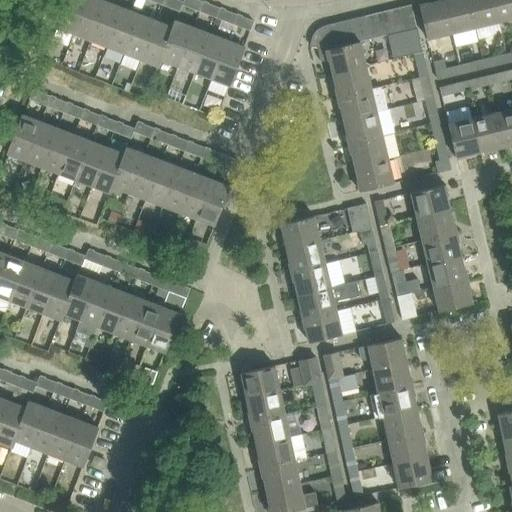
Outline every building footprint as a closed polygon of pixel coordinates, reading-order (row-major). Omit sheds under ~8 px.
[(66,0),(56,26),(57,27),(73,33),(85,0),(66,0)] [(103,0),(85,0),(73,33),(90,39),(105,0),(103,0)] [(105,0),(90,39),(107,46),(122,7),(105,0)] [(183,2),(179,0),(169,0),(167,6),(180,11),(183,2)] [(200,11),(203,2),(199,0),(190,0),(188,6),(200,11)] [(451,33),(442,0),(429,3),(429,2),(419,4),(428,39),(451,33)] [(442,0),(451,33),(474,28),(467,0),(442,0)] [(467,0),(474,28),(498,22),(492,0),(467,0)] [(511,0),(492,0),(498,22),(511,18),(511,0)] [(217,17),(220,8),(208,3),(205,13),(217,17)] [(405,30),(417,27),(411,4),(399,7),(405,30)] [(124,52),(139,13),(122,7),(107,46),(124,52)] [(388,10),(393,33),(405,30),(399,7),(388,10)] [(233,24),(237,15),(225,10),(221,19),(233,24)] [(388,10),(376,13),(381,36),(393,33),(388,10)] [(141,59),(156,20),(139,13),(124,52),(141,59)] [(376,13),(364,16),(370,39),(381,36),(376,13)] [(254,21),(242,16),(238,26),(250,30),(254,21)] [(364,16),(352,18),(358,42),(360,42),(370,39),(364,16)] [(346,44),(358,42),(352,18),(341,21),(346,44)] [(161,59),(172,26),(156,20),(141,59),(159,66),(161,59)] [(178,65),(192,26),(175,20),(172,26),(161,59),(178,65)] [(346,44),(341,21),(329,24),(334,48),(346,44)] [(333,74),(365,66),(360,42),(358,42),(346,44),(334,48),(329,24),(325,25),(323,26),(320,28),(318,29),(317,30),(316,32),(314,33),(313,35),(312,36),(312,38),(311,40),(311,42),(310,44),(310,46),(317,48),(321,61),(329,59),(333,74)] [(195,72),(210,33),(192,26),(178,65),(195,72)] [(212,79),(227,39),(210,33),(195,72),(212,79)] [(411,40),(414,54),(423,52),(420,38),(411,40)] [(229,85),(244,46),(227,39),(212,79),(229,85)] [(417,68),(426,66),(423,52),(414,54),(417,68)] [(507,62),(505,54),(492,57),(494,66),(507,62)] [(459,65),(460,73),(474,70),(473,62),(459,65)] [(459,65),(435,71),(437,79),(460,73),(459,65)] [(371,89),(365,66),(333,74),(336,87),(335,87),(337,97),(371,89)] [(497,82),(511,79),(509,70),(495,74),(497,82)] [(462,81),(464,90),(478,86),(476,78),(462,81)] [(462,81),(448,85),(450,93),(464,90),(462,81)] [(434,99),(431,85),(422,87),(425,101),(434,99)] [(371,89),(337,97),(339,106),(340,106),(344,120),(377,112),(387,110),(381,86),(371,89)] [(47,106),(51,96),(39,91),(35,101),(47,106)] [(67,102),(55,98),(52,107),(64,112),(67,102)] [(437,112),(434,99),(425,101),(429,115),(437,112)] [(84,109),(72,104),(68,114),(81,118),(84,109)] [(511,108),(495,113),(503,147),(511,144),(511,108)] [(101,115),(89,111),(85,120),(97,125),(101,115)] [(383,136),(377,112),(344,120),(347,134),(346,134),(348,144),(383,136)] [(495,113),(471,119),(479,152),(495,148),(495,149),(503,147),(495,113)] [(25,160),(40,121),(24,114),(22,114),(7,153),(8,153),(25,160)] [(114,131),(118,122),(106,117),(102,127),(114,131)] [(466,155),(479,152),(471,119),(448,125),(456,158),(466,156),(466,155)] [(57,127),(40,121),(25,160),(42,166),(57,127)] [(135,128),(123,124),(119,133),(131,138),(135,128)] [(151,138),(155,128),(143,124),(139,133),(151,138)] [(59,173),(74,134),(57,127),(42,166),(59,173)] [(168,144),(171,135),(159,130),(156,140),(168,144)] [(433,133),(436,147),(445,145),(442,131),(433,133)] [(90,140),(74,134),(59,173),(76,179),(90,140)] [(352,152),(355,167),(388,159),(383,136),(348,144),(351,152),(352,152)] [(185,151),(188,141),(176,137),(173,146),(185,151)] [(92,186),(107,147),(90,140),(76,179),(92,186)] [(201,157),(205,148),(193,143),(189,153),(201,157)] [(445,145),(436,147),(440,161),(448,159),(445,145)] [(124,153),(107,147),(92,186),(110,192),(127,147),(127,146),(124,153)] [(113,186),(129,192),(144,153),(127,147),(110,192),(110,193),(113,186)] [(218,164),(222,154),(210,150),(206,159),(218,164)] [(129,192),(146,199),(161,160),(144,153),(129,192)] [(235,170),(239,161),(227,156),(223,165),(235,170)] [(394,182),(388,159),(355,167),(358,180),(357,181),(360,191),(394,182)] [(146,199),(163,205),(178,166),(161,160),(146,199)] [(195,173),(178,166),(163,205),(180,212),(195,173)] [(212,179),(195,173),(180,212),(196,218),(212,179)] [(212,179),(196,218),(214,225),(229,186),(212,179)] [(445,184),(411,192),(417,217),(450,209),(447,194),(448,194),(445,184)] [(389,224),(383,199),(374,201),(380,226),(389,224)] [(363,230),(372,228),(366,203),(357,205),(363,230)] [(417,217),(422,240),(457,232),(454,223),(453,223),(450,209),(417,217)] [(320,241),(314,216),(281,224),(287,249),(320,241)] [(394,247),(389,224),(380,226),(386,249),(394,247)] [(18,230),(7,225),(3,235),(15,239),(18,230)] [(363,230),(359,231),(362,244),(366,243),(376,241),(372,228),(363,230)] [(32,246),(35,236),(23,232),(20,241),(21,241),(19,245),(27,248),(28,244),(32,246)] [(457,232),(422,240),(428,264),(461,255),(458,241),(459,241),(457,232)] [(52,243),(40,238),(36,248),(48,252),(52,243)] [(289,262),(291,272),(325,264),(320,241),(287,249),(290,262),(289,262)] [(69,249),(57,245),(53,254),(65,259),(69,249)] [(386,249),(391,273),(400,270),(394,247),(386,249)] [(0,275),(8,254),(0,251),(0,275)] [(86,256),(74,251),(70,261),(82,265),(86,256)] [(102,265),(106,256),(94,251),(90,261),(102,265)] [(0,310),(5,312),(10,300),(25,261),(8,254),(0,275),(0,310)] [(428,264),(433,287),(468,279),(466,269),(465,270),(461,255),(428,264)] [(119,272),(123,262),(111,258),(107,267),(119,272)] [(380,260),(371,262),(374,277),(383,274),(380,260)] [(27,306),(42,267),(25,261),(10,300),(27,306)] [(136,278),(139,269),(127,264),(124,273),(136,278)] [(331,287),(325,264),(291,272),(293,281),(294,280),(298,296),(331,287)] [(58,274),(42,267),(27,306),(44,313),(58,274)] [(153,285),(156,275),(144,271),(140,280),(153,285)] [(44,313),(61,320),(78,274),(75,280),(58,274),(44,313)] [(80,319),(95,280),(78,274),(61,320),(64,313),(80,319)] [(380,300),(389,298),(383,274),(374,277),(380,300)] [(169,291),(173,282),(161,277),(157,286),(169,291)] [(410,293),(421,290),(418,278),(406,281),(394,284),(397,296),(410,293)] [(468,279),(433,287),(439,311),(443,310),(472,303),(469,288),(470,287),(468,279)] [(92,338),(97,326),(112,287),(95,280),(80,319),(75,332),(92,338)] [(300,309),(302,319),(337,311),(335,302),(359,296),(356,282),(331,287),(298,296),(301,309),(300,309)] [(186,298),(190,288),(178,283),(174,293),(186,298)] [(129,293),(112,287),(97,326),(114,332),(129,293)] [(114,332),(131,339),(146,300),(129,293),(114,332)] [(410,293),(397,296),(402,320),(415,316),(410,293)] [(163,306),(146,300),(131,339),(148,345),(163,306)] [(148,345),(165,352),(180,313),(163,306),(148,345)] [(337,311),(302,319),(304,327),(306,327),(309,342),(356,331),(350,307),(337,311)] [(391,307),(382,309),(386,324),(395,321),(391,307)] [(371,358),(374,370),(407,363),(401,338),(359,347),(362,361),(371,358)] [(338,351),(332,353),(323,355),(329,379),(337,378),(337,377),(343,376),(338,351)] [(315,357),(300,360),(305,385),(312,383),(321,381),(315,357)] [(410,377),(407,363),(374,370),(379,393),(413,386),(411,376),(410,377)] [(241,373),(246,397),(280,390),(275,365),(252,370),(241,373)] [(145,367),(140,379),(141,379),(152,383),(157,372),(145,367)] [(20,376),(8,371),(4,381),(16,385),(20,376)] [(37,382),(25,378),(21,387),(34,392),(37,382)] [(53,392),(57,382),(45,378),(41,387),(53,392)] [(342,401),(337,378),(329,379),(334,403),(342,401)] [(312,383),(317,407),(326,405),(321,381),(312,383)] [(74,389),(62,384),(58,394),(70,398),(74,389)] [(379,393),(370,395),(375,418),(384,416),(417,409),(414,395),(415,394),(413,386),(379,393)] [(250,421),(285,414),(280,390),(246,397),(249,411),(248,412),(250,421)] [(91,395),(79,391),(75,400),(87,405),(91,395)] [(0,424),(9,401),(0,396),(0,424)] [(107,402),(95,397),(92,407),(104,411),(107,402)] [(26,407),(15,440),(31,446),(46,407),(29,400),(26,407)] [(9,401),(0,424),(0,441),(13,447),(15,440),(26,407),(9,401)] [(347,424),(342,401),(334,403),(339,426),(347,424)] [(322,430),(331,428),(326,405),(317,407),(322,430)] [(46,407),(31,446),(49,453),(63,414),(46,407)] [(420,423),(417,409),(384,416),(389,440),(423,433),(421,423),(420,423)] [(511,410),(498,414),(503,438),(511,436),(511,410)] [(63,414),(49,453),(66,459),(81,420),(63,414)] [(253,429),(257,444),(290,437),(285,414),(250,421),(252,430),(253,429)] [(81,420),(66,459),(82,466),(83,466),(98,427),(81,420)] [(353,449),(347,424),(339,426),(344,451),(353,449)] [(322,430),(327,454),(336,452),(331,428),(322,430)] [(389,440),(394,464),(427,457),(424,441),(425,441),(423,433),(389,440)] [(290,437),(257,444),(260,458),(258,458),(261,468),(296,461),(305,459),(300,434),(290,437)] [(507,462),(511,460),(511,436),(503,438),(506,452),(505,453),(507,462)] [(353,449),(344,451),(349,474),(358,472),(353,449)] [(332,477),(341,475),(336,452),(327,454),(332,477)] [(95,457),(92,464),(104,468),(106,461),(95,457)] [(432,480),(427,457),(394,464),(399,487),(432,480)] [(264,476),(267,492),(301,484),(296,461),(261,468),(262,477),(264,476)] [(363,495),(358,472),(349,474),(354,497),(363,495)] [(346,499),(341,475),(332,477),(337,501),(346,499)] [(285,511),(314,506),(311,493),(303,494),(301,484),(267,492),(270,505),(269,505),(270,511),(285,511)] [(343,510),(343,511),(379,511),(380,511),(378,502),(343,510)]
